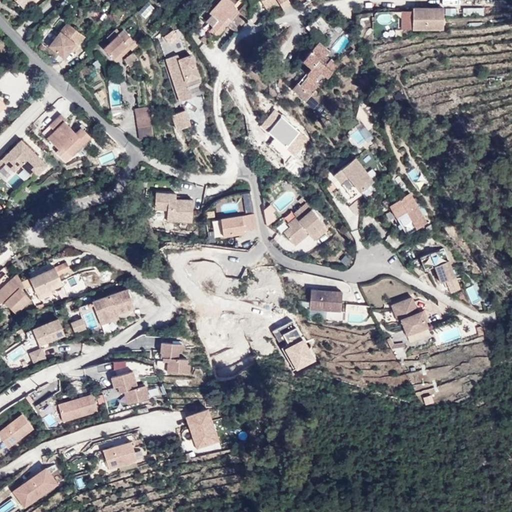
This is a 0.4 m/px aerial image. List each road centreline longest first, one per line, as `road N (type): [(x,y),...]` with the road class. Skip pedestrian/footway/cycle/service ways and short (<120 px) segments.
road 1 (unclassified): [(135,153),(115,192),(71,206),(38,238),(73,241),(127,265),(156,287),(164,312),(0,402)]
road 2 (unclassified): [(235,166),(253,177),(260,221),(280,259),(346,276),(376,259)]
road 3 (unknown): [(222,69),(242,46),(292,17),(404,6)]
road 4 (unclassified): [(0,23),(135,153)]
road 5 (unclassified): [(0,474),(51,445),(155,419)]
